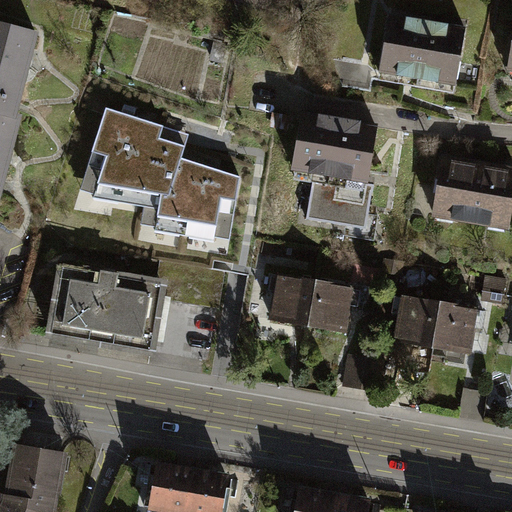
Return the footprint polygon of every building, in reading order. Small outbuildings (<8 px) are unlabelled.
[(463,30),(388,16),(378,70),(453,84),(463,30)] [(0,111),(12,115),(33,32),(0,24),(0,111)] [(226,46),(215,44),(212,59),(223,61),(226,46)] [(190,135),(107,108),(78,196),(159,210),(155,231),(229,243),(241,177),(182,158),(190,135)] [(0,176),(15,116),(12,115),(0,111),(0,176)] [(292,168),(314,171),(365,180),(375,127),(302,115),(292,168)] [(463,161),(441,157),(431,213),(505,227),(511,191),(511,169),(496,166),(495,170),(462,164),(463,161)] [(373,182),(365,180),(314,171),(306,218),(364,228),(373,182)] [(223,272),(160,261),(156,283),(162,284),(160,296),(217,306),(223,272)] [(61,267),(50,333),(151,351),(160,296),(162,284),(156,283),(61,267)] [(272,318),(308,325),(316,281),(280,275),(272,318)] [(351,288),(316,281),(308,325),(343,331),(351,288)] [(397,339),(432,346),(440,302),(404,296),(397,339)] [(475,308),(440,302),(432,346),(467,352),(475,308)] [(344,384),(360,387),(365,358),(350,355),(344,384)] [(381,361),(365,358),(360,387),(376,390),(381,361)] [(51,511),(63,451),(17,445),(11,482),(7,482),(5,499),(0,510),(0,511),(51,511)] [(144,504),(184,511),(192,470),(158,464),(155,477),(149,475),(144,504)] [(226,477),(192,470),(184,511),(186,511),(226,511),(230,489),(224,488),(226,477)] [(288,511),(331,511),(334,494),(299,487),(297,500),(291,499),(288,511)] [(368,511),(371,500),(334,494),(331,511),(368,511)]
